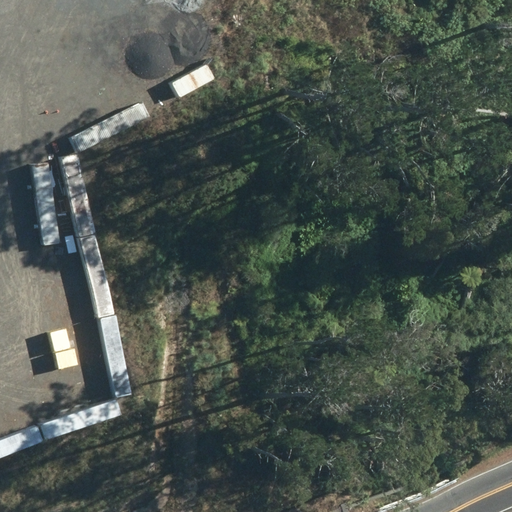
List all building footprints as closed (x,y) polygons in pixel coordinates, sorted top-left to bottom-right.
[(203,67),(164,84),(170,98),(210,80),(203,67)] [(65,134),(72,150),(145,119),(139,103),(65,134)] [(71,152),(53,156),(70,237),(88,233),(71,152)] [(88,233),(70,237),(87,318),(105,314),(88,233)] [(105,314),(87,318),(104,399),(122,395),(105,314)] [(104,399),(26,426),(32,444),(110,418),(104,399)] [(26,426),(0,435),(0,455),(32,444),(26,426)]
